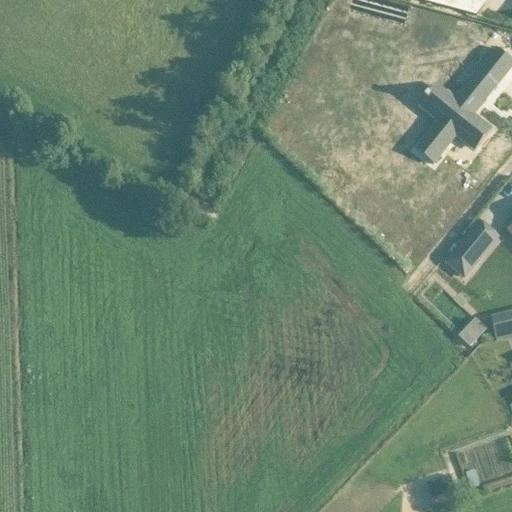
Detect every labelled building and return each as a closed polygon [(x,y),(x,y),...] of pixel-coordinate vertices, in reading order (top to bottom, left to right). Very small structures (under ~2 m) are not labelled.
[(437,85),(420,107),(438,122),(425,139),(444,154),(457,137),(476,152),(493,131),(475,116),(511,69),(511,60),(497,49),(456,100),(437,85)] [(479,254),(464,241),(446,263),(461,276),(479,254)] [(429,279),(409,300),(447,334),(466,313),(429,279)] [(511,314),(492,320),(497,341),(511,336),(511,314)] [(425,483),(433,507),(456,500),(449,476),(425,483)]
